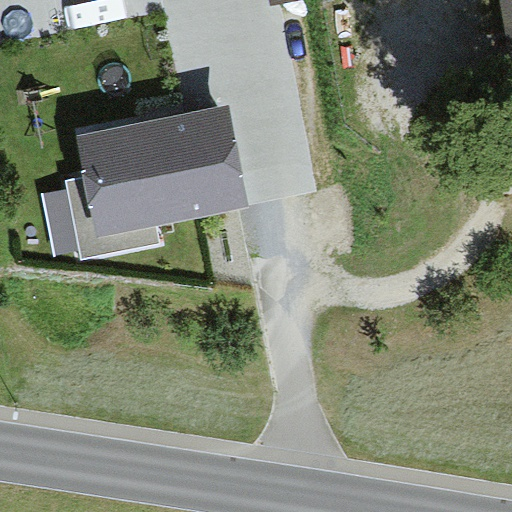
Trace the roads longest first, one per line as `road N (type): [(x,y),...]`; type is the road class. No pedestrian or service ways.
road 1 (tertiary): [(391,511),(0,450)]
road 2 (track): [(285,306),(386,295),(449,266),(494,209),(511,155)]
road 3 (track): [(511,136),(477,0)]
